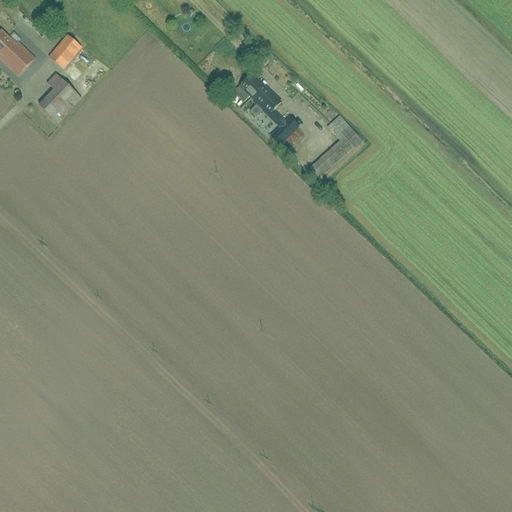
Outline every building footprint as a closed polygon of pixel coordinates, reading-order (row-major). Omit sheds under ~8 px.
[(44,32),(19,8),(14,14),(39,38),(44,32)] [(81,51),(64,34),(54,43),(59,48),(51,57),(64,69),(81,51)] [(0,62),(16,77),(27,65),(0,39),(0,62)] [(79,97),(58,74),(48,84),(57,93),(42,107),(54,120),(79,97)] [(281,106),(251,76),(239,88),(256,104),(254,105),(279,130),(271,139),(280,148),(299,129),(290,120),(286,125),(274,113),(281,106)] [(309,171),(323,185),(364,145),(337,116),(325,128),(339,143),(309,171)]
